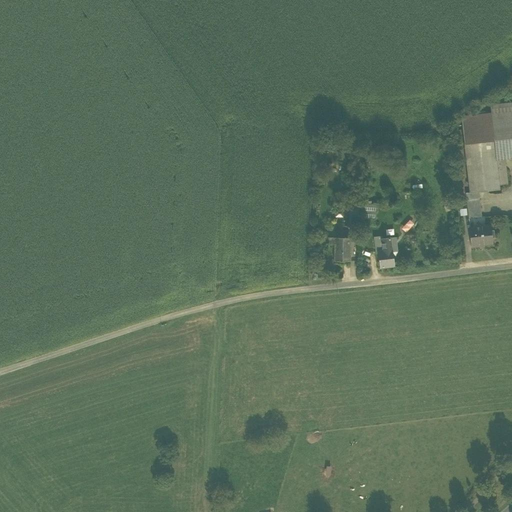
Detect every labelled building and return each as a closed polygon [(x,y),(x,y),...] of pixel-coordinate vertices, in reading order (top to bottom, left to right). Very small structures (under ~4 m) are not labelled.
[(491,114),(492,120),(511,117),(511,102),(490,105),(491,114)] [(461,118),(464,143),(494,140),(492,120),(491,114),(461,118)] [(511,117),(492,120),(494,140),(496,160),(505,159),(511,158),(511,117)] [(496,160),(494,140),(464,143),(469,193),(470,193),(479,192),(499,190),(500,190),(499,185),(496,160)] [(496,160),(499,185),(507,184),(505,159),(496,160)] [(465,193),(469,218),(482,217),(479,192),(470,193),(469,193),(465,193)] [(364,219),(376,220),(377,205),(364,204),(364,219)] [(349,206),(349,215),(359,216),(359,206),(349,206)] [(348,226),(359,227),(359,216),(349,215),(348,226)] [(469,228),(471,246),(479,245),(493,243),(491,226),(470,228),(469,228)] [(334,261),(350,261),(350,238),(335,237),(335,245),(334,261)] [(378,251),(380,268),(394,266),(393,255),(392,252),(392,249),(391,239),(382,240),(383,242),(383,245),(378,246),(378,250),(378,251)]
